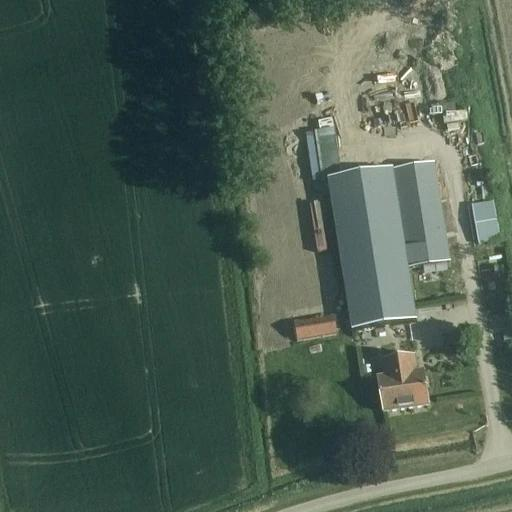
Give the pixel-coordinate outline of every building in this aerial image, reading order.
[(392,172),(328,181),(352,334),(416,324),(408,271),(398,210),(392,172)] [(511,193),(494,197),(499,236),(511,234),(511,193)] [(439,204),(398,210),(408,271),(449,264),(440,204),(439,204)] [(493,204),(471,207),(478,246),(499,243),(493,204)] [(333,318),(294,325),(297,343),(336,337),(333,318)] [(385,379),(379,380),(384,414),(429,407),(424,373),(418,374),(415,358),(383,363),(385,379)]
